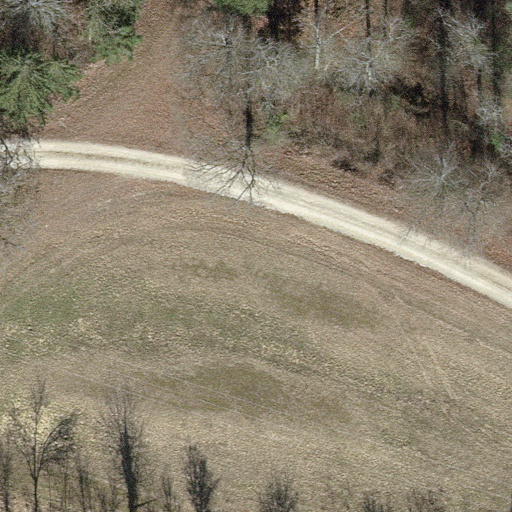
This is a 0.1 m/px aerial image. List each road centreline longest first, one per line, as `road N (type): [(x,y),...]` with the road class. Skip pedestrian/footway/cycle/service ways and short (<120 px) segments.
road 1 (track): [(511,292),(431,247),(182,158),(0,141)]
road 2 (track): [(0,236),(112,149),(190,0)]
